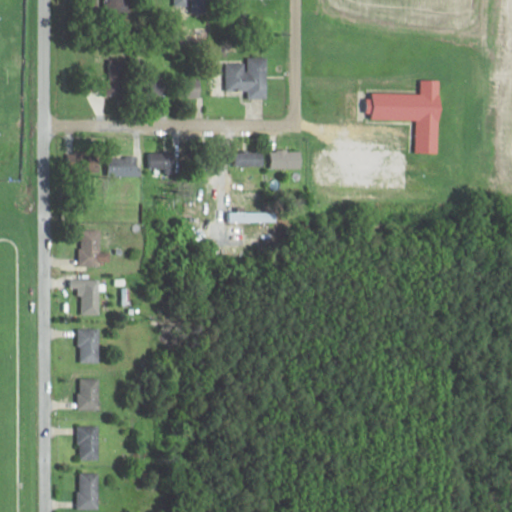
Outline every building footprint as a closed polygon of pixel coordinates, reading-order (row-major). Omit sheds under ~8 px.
[(208,11),(208,0),(174,0),(190,0),(190,11),(208,11)] [(268,97),(268,57),(247,57),(247,61),(227,61),(227,90),(249,90),(249,97),(268,97)] [(129,96),(129,59),(108,59),(108,96),(129,96)] [(174,92),(196,97),(201,78),(179,73),(174,92)] [(440,153),(442,80),(422,79),(422,93),(373,92),(372,118),(418,120),(417,152),(440,153)] [(303,168),(303,150),(272,150),(272,168),(303,168)] [(149,170),(176,170),(176,151),(149,151),(149,170)] [(265,165),(265,151),(237,151),(237,165),(265,165)] [(114,176),(140,176),(140,155),(114,155),(114,176)] [(234,198),(262,198),(262,182),(234,182),(234,198)] [(278,222),(278,211),(228,211),(228,222),(278,222)] [(102,252),(102,230),(80,230),(80,265),(111,265),(111,252),(102,252)] [(101,278),(80,278),(80,315),(101,315),(101,278)] [(100,328),(80,328),(80,363),(100,363),(100,328)] [(100,378),(79,378),(79,410),(100,410),(100,378)] [(99,425),(79,425),(79,460),(99,460),(99,425)] [(78,509),(99,509),(99,473),(78,473),(78,509)]
